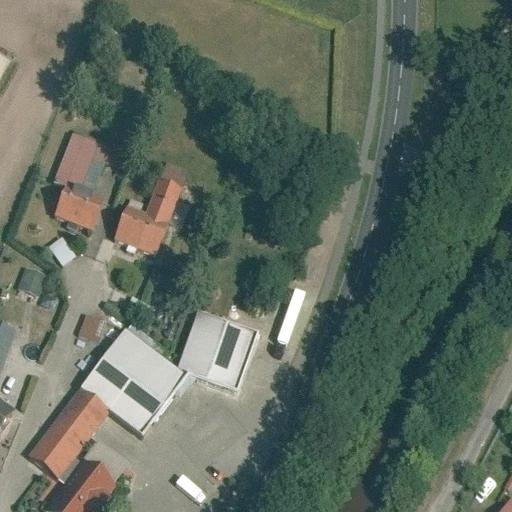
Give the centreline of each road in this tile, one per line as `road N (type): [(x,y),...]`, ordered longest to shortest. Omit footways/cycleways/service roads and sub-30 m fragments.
road 1 (tertiary): [(389,159),(333,352),(257,511)]
road 2 (residential): [(0,505),(82,289)]
road 3 (unclassified): [(389,159),(438,158),(465,136),(511,55)]
road 4 (unclassified): [(439,511),(511,368)]
road 5 (tertiary): [(404,0),(389,159)]
